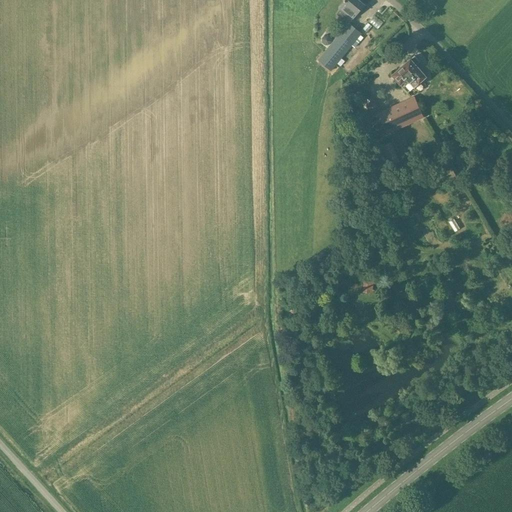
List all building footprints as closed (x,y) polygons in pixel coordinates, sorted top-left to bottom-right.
[(346,0),(340,8),(341,9),(337,14),(349,24),(319,61),(331,71),(362,34),(350,24),(365,5),(358,0),(346,0)] [(415,55),(399,69),(392,75),(407,93),(427,77),(417,64),(420,61),(415,55)] [(423,117),(414,98),(372,117),(380,136),(423,117)] [(399,161),(391,142),(383,146),(391,165),(399,161)] [(362,292),(372,292),(373,280),(362,280),(362,292)]
